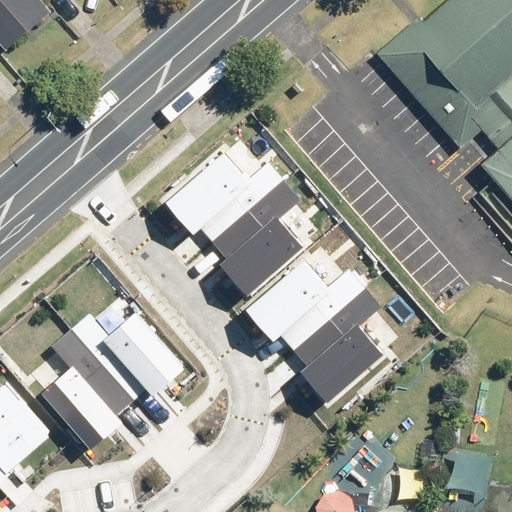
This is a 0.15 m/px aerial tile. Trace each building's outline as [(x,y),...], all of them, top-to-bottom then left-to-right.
[(33,0),(0,0),(0,32),(8,42),(43,11),(33,0)] [(511,0),(437,0),(378,50),(462,148),(483,131),(498,150),(487,165),(511,190),(511,0)] [(218,152),(162,200),(194,236),(203,229),(223,252),(215,259),(245,293),(299,245),(275,217),(297,198),(262,159),(241,178),(218,152)] [(304,261),(249,309),(281,345),(289,338),(309,361),(301,368),(331,402),(386,354),(361,326),(383,307),(349,268),(327,287),(304,261)] [(67,369),(38,395),(89,452),(123,422),(112,410),(136,388),(146,399),(183,366),(131,307),(110,325),(91,304),(45,345),(67,369)] [(0,479),(56,432),(10,378),(0,386),(0,479)] [(170,393),(149,409),(160,425),(182,409),(170,393)] [(255,429),(198,472),(228,511),(285,469),(255,429)]
